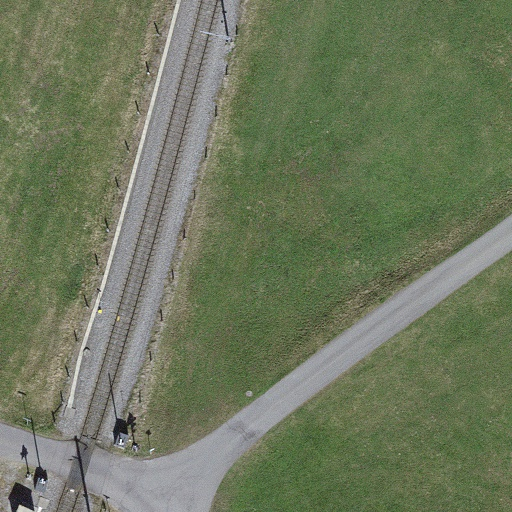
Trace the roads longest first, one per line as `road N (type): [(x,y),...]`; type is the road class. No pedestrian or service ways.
road 1 (residential): [(198,511),(262,416),(511,237)]
road 2 (residential): [(0,439),(188,511)]
